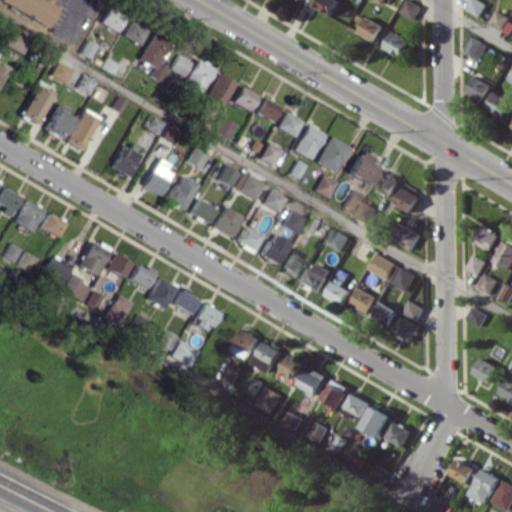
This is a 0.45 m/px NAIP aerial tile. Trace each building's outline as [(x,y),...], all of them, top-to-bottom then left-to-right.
[(0,0),(0,3),(44,24),(53,4),(45,0),(0,0)] [(332,15),(340,0),(315,0),(313,5),(332,15)] [(422,5),(410,0),(406,0),(401,12),(416,19),(422,5)] [(488,3),(482,0),(470,0),(466,8),(480,16),(488,3)] [(122,14),(105,5),(96,21),(113,31),(122,14)] [(490,23),(504,29),(510,15),(497,9),(490,23)] [(360,33),(378,40),(384,24),(367,16),(360,33)] [(117,34),(135,44),(144,27),(127,18),(117,34)] [(411,40),(394,30),(385,46),(402,56),(411,40)] [(0,44),(15,53),(22,40),(5,31),(0,38),(0,44)] [(489,44),(474,36),(465,52),(481,60),(489,44)] [(145,75),(155,80),(163,67),(154,62),(162,47),(145,38),(133,59),(149,68),(145,75)] [(187,61),(173,54),(165,68),(179,76),(187,61)] [(197,92),(208,66),(191,59),(179,85),(197,92)] [(68,66),(52,60),(46,76),(62,82),(68,66)] [(218,107),(230,80),(212,72),(200,99),(218,107)] [(86,93),(91,80),(77,74),(71,88),(86,93)] [(467,94),(485,101),(493,83),(474,75),(467,94)] [(48,91),(32,84),(17,116),(33,123),(48,91)] [(245,109),(253,92),(235,85),(228,102),(245,109)] [(506,115),(511,101),(511,98),(495,91),(488,107),(506,115)] [(250,112),(267,121),(276,105),(258,96),(250,112)] [(62,108),(53,103),(40,128),(57,138),(68,117),(60,112),(62,108)] [(60,141),(76,149),(93,116),(78,108),(60,141)] [(290,135),(297,119),(279,111),(272,127),(290,135)] [(153,134),(160,121),(148,115),(141,128),(153,134)] [(224,138),(231,122),(217,116),(210,131),(224,138)] [(170,142),(177,129),(164,123),(158,136),(170,142)] [(289,150),(307,158),(319,132),(301,124),(289,150)] [(333,172),(345,144),(323,135),(312,163),(333,172)] [(278,148),(263,141),(255,158),(271,165),(278,148)] [(118,142),(106,169),(123,176),(135,150),(118,142)] [(182,162),(196,168),(202,152),(188,146),(182,162)] [(365,184),(375,165),(367,161),(369,155),(356,149),(344,174),(365,184)] [(170,168),(153,158),(138,185),(156,195),(170,168)] [(213,180),(227,185),(234,170),(220,164),(213,180)] [(258,180),(237,171),(229,187),(251,197),(258,180)] [(375,187),(393,194),(400,178),(382,171),(375,187)] [(333,181),(318,173),(309,190),(324,197),(333,181)] [(192,181),(174,174),(163,200),(181,207),(192,181)] [(395,202),(413,211),(421,195),(404,186),(395,202)] [(0,207),(9,211),(16,195),(0,187),(0,207)] [(258,203),(274,211),(282,197),(266,188),(258,203)] [(339,206),(353,214),(363,196),(348,188),(339,206)] [(210,206),(192,198),(186,213),(203,221),(210,206)] [(28,231),(39,208),(21,199),(10,222),(28,231)] [(356,215),(370,222),(378,207),(365,200),(356,215)] [(237,215),(220,205),(208,225),(226,235),(237,215)] [(293,232),(302,217),(287,209),(279,224),(293,232)] [(36,228),(54,236),(61,220),(43,212),(36,228)] [(413,249),(422,233),(404,224),(396,240),(413,249)] [(257,235),(240,225),(231,242),(248,251),(257,235)] [(501,234),(484,225),(475,241),(492,250),(501,234)] [(327,243),(343,250),(349,235),(333,228),(327,243)] [(266,241),(262,239),(255,253),(274,263),(285,241),(270,233),(266,241)] [(91,274),(105,248),(87,239),(74,265),(91,274)] [(511,268),(511,243),(504,240),(494,261),(511,268)] [(0,256),(10,262),(17,247),(6,242),(0,255),(0,256)] [(297,258),(300,253),(290,247),(279,267),(296,277),(305,262),(297,258)] [(33,256),(19,251),(14,266),(28,271),(33,256)] [(101,268),(119,276),(127,260),(109,252),(101,268)] [(371,270),(391,277),(397,261),(378,253),(371,270)] [(488,261),(475,253),(466,269),(479,276),(488,261)] [(67,265),(51,254),(37,276),(54,286),(67,265)] [(304,282),(321,290),(331,269),(314,261),(304,282)] [(125,278),(142,288),(152,269),(144,265),(142,268),(133,263),(125,278)] [(394,282),(409,290),(417,274),(403,267),(394,282)] [(498,279),(486,272),(477,287),(489,294),(498,279)] [(171,284),(153,276),(144,299),(162,307),(171,284)] [(327,294),(344,304),(352,290),(343,285),(345,282),(336,277),(327,294)] [(78,300),(85,286),(71,279),(64,294),(78,300)] [(169,304),(187,312),(194,295),(176,287),(169,304)] [(371,312),(379,296),(361,287),(353,302),(371,312)] [(117,324),(127,300),(112,293),(102,318),(117,324)] [(404,312),(418,320),(426,307),(411,299),(404,312)] [(375,317),(391,325),(399,309),(383,301),(375,317)] [(214,310),(200,303),(189,323),(203,331),(214,310)] [(467,318),(481,325),(488,313),(474,306),(467,318)] [(413,340),(421,324),(403,315),(395,331),(413,340)] [(152,343),(166,350),(174,335),(160,328),(152,343)] [(231,349),(248,358),(260,337),(242,328),(231,349)] [(166,355),(185,366),(194,350),(175,339),(166,355)] [(253,363),(271,371),(281,349),(263,341),(253,363)] [(309,361),(294,352),(282,371),(297,380),(309,361)] [(474,373),(492,382),(499,365),(482,357),(474,373)] [(300,386),(319,393),(326,374),(306,367),(300,386)] [(511,400),(511,369),(499,394),(511,400)] [(350,384),(333,376),(322,399),(339,407),(350,384)] [(271,413),(282,394),(267,385),(256,405),(271,413)] [(362,416),(370,401),(353,392),(345,406),(362,416)] [(363,427),(381,437),(393,415),(375,405),(363,427)] [(321,441),(329,428),(317,421),(309,434),(321,441)] [(387,438),(405,445),(412,429),(394,421),(387,438)] [(371,452),(351,444),(345,458),(364,467),(371,452)] [(477,467),(460,457),(450,473),(468,483),(477,467)] [(372,474),(386,482),(392,472),(378,464),(372,474)] [(488,503),(500,475),(482,468),(470,496),(488,503)] [(493,501),(510,510),(511,505),(511,482),(505,479),(493,501)]
